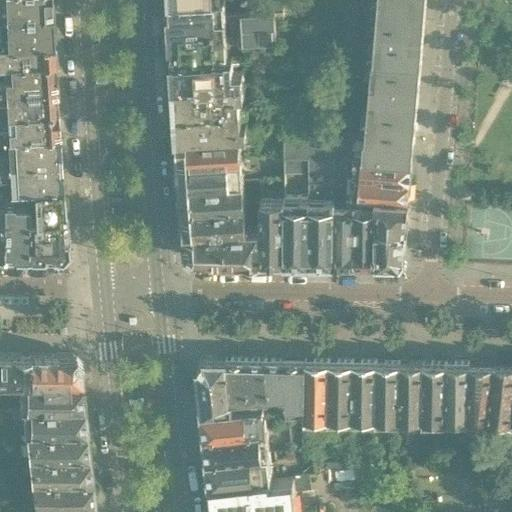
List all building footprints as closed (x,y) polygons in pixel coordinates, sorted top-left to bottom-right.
[(49,0),(0,0),(0,13),(51,12),(49,0)] [(225,0),(210,0),(170,3),(171,30),(227,27),(226,20),(231,20),(231,27),(275,24),(275,10),(226,12),(225,0)] [(355,42),(358,0),(346,0),(343,41),(355,42)] [(425,0),(378,0),(376,36),(422,40),(425,0)] [(51,12),(0,13),(0,28),(6,28),(7,41),(52,39),(51,12)] [(227,27),(171,30),(173,58),(228,55),(227,42),(276,40),(275,24),(231,27),(232,33),(227,34),(227,27)] [(414,140),(422,40),(376,36),(374,55),(373,55),(367,136),(414,140)] [(52,39),(7,41),(0,41),(0,61),(9,61),(53,58),(52,39)] [(228,55),(173,58),(174,84),(244,80),(243,69),(229,69),(228,55)] [(53,58),(9,61),(9,74),(0,74),(0,84),(54,82),(53,58)] [(244,80),(174,84),(176,109),(236,106),(235,92),(245,91),(244,80)] [(54,82),(0,84),(0,95),(4,95),(5,109),(56,106),(54,82)] [(56,106),(5,109),(6,122),(0,122),(0,133),(12,133),(58,130),(56,106)] [(236,106),(176,109),(178,136),(241,132),(248,132),(247,120),(237,120),(236,106)] [(335,204),(335,190),(335,166),(336,133),(286,129),(286,169),(309,170),(309,193),(286,192),(286,195),(285,257),(333,258),(335,204)] [(58,130),(12,133),(13,147),(0,147),(0,159),(59,157),(58,130)] [(241,132),(178,136),(179,159),(242,155),(241,132)] [(414,140),(367,136),(336,133),(335,166),(411,173),(412,163),(412,159),(413,156),(413,152),(414,140)] [(242,155),(179,159),(181,183),(244,179),(242,155)] [(59,157),(0,159),(0,172),(14,172),(15,186),(31,185),(61,183),(59,157)] [(409,196),(411,173),(335,166),(335,190),(377,193),(409,196)] [(126,179),(126,170),(114,171),(115,180),(126,179)] [(244,179),(181,183),(183,206),(246,202),(244,179)] [(61,183),(31,185),(32,216),(64,216),(61,183)] [(408,220),(409,196),(377,193),(377,205),(377,217),(408,220)] [(262,195),(261,224),(261,257),(285,257),(286,195),(262,195)] [(347,204),(335,204),(333,258),(355,259),(356,197),(347,197),(347,204)] [(376,259),(376,237),(377,217),(377,205),(365,205),(365,197),(356,197),(355,259),(376,259)] [(2,198),(2,206),(2,252),(26,252),(26,216),(26,200),(12,200),(12,198),(2,198)] [(246,202),(183,206),(185,229),(226,227),(248,225),(246,202)] [(64,216),(32,216),(26,216),(26,252),(61,253),(66,247),(64,216)] [(406,240),(408,220),(377,217),(376,237),(406,240)] [(261,224),(248,225),(226,227),(226,256),(261,257),(261,224)] [(226,227),(185,229),(186,250),(192,256),(226,256),(226,227)] [(405,254),(406,240),(376,237),(376,259),(399,260),(401,262),(407,257),(405,255),(405,254)] [(29,352),(0,351),(0,378),(25,378),(29,378),(29,352)] [(72,352),(29,352),(29,378),(80,379),(78,357),(72,352)] [(227,356),(203,355),(198,361),(203,409),(235,406),(235,398),(232,398),(227,356)] [(266,356),(227,356),(232,398),(235,398),(271,394),(266,356)] [(305,402),(306,357),(266,356),(271,394),(278,393),(281,393),(281,395),(286,395),(286,404),(305,402)] [(329,414),(330,358),(306,357),(305,402),(305,414),(329,414)] [(354,358),(330,358),(329,414),(352,415),(354,358)] [(377,358),(354,358),(352,415),(376,415),(377,358)] [(401,359),(377,358),(376,415),(400,416),(401,359)] [(424,359),(401,359),(400,416),(423,416),(424,359)] [(447,360),(424,359),(423,416),(446,416),(447,360)] [(470,360),(447,360),(446,416),(469,417),(470,360)] [(494,361),(470,360),(469,417),(479,417),(487,417),(494,361)] [(511,360),(494,361),(487,417),(486,424),(510,426),(511,412),(511,360)] [(80,379),(29,378),(25,378),(25,403),(28,403),(83,403),(80,379)] [(235,406),(203,409),(205,434),(262,428),(260,413),(266,412),(265,402),(235,406)] [(83,403),(28,403),(28,428),(85,428),(83,403)] [(265,453),(263,438),(269,437),(268,427),(262,428),(205,434),(208,459),(265,453)] [(85,428),(28,428),(25,428),(27,452),(88,452),(85,428)] [(88,452),(27,452),(30,476),(90,476),(88,452)] [(273,474),(272,465),(266,465),(265,453),(208,459),(210,481),(270,475),(273,474)] [(298,511),(296,488),(295,482),(315,480),(315,479),(297,481),(297,476),(294,476),(294,475),(270,478),(270,475),(210,481),(213,511),(298,511)] [(93,500),(90,476),(30,476),(32,500),(34,500),(93,500)] [(94,511),(93,500),(34,500),(34,511),(94,511)]
